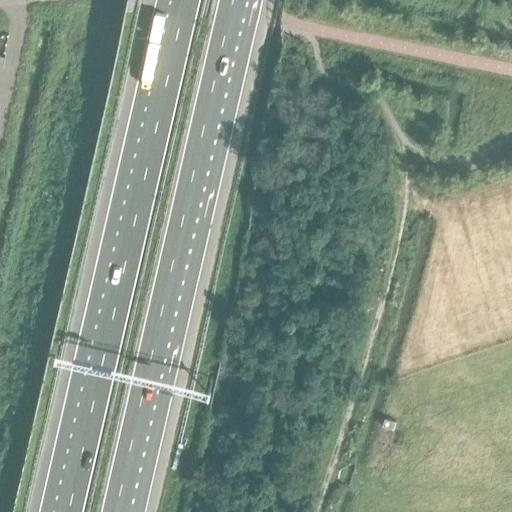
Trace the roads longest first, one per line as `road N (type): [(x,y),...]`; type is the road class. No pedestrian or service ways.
road 1 (motorway): [(184,0),(67,511)]
road 2 (motorway): [(114,511),(230,0)]
road 3 (track): [(314,511),(363,376),(416,152)]
